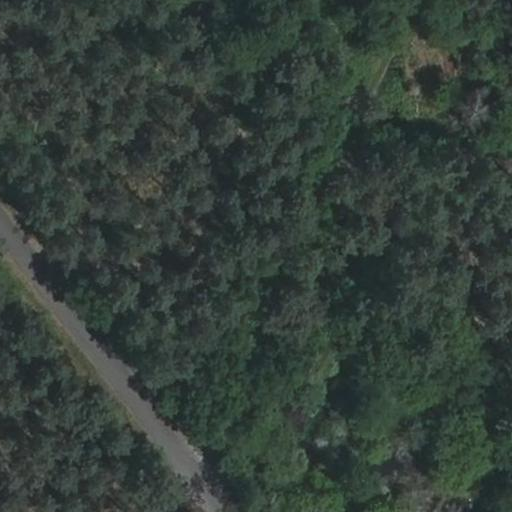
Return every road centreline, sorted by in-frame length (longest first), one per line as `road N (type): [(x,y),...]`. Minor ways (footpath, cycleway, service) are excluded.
road 1 (track): [(408,0),(293,220),(197,443)]
road 2 (track): [(134,0),(511,154)]
road 3 (tertiary): [(197,443),(0,197)]
